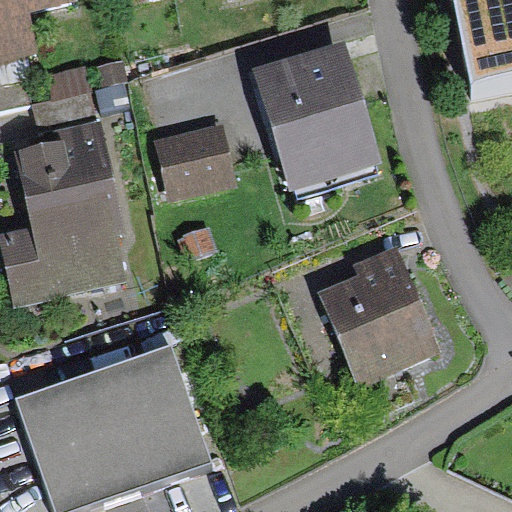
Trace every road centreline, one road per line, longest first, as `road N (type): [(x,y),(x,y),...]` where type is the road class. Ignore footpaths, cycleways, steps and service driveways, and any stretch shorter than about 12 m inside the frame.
road 1 (residential): [(388,0),(444,221),(511,346)]
road 2 (residential): [(276,511),(511,382)]
